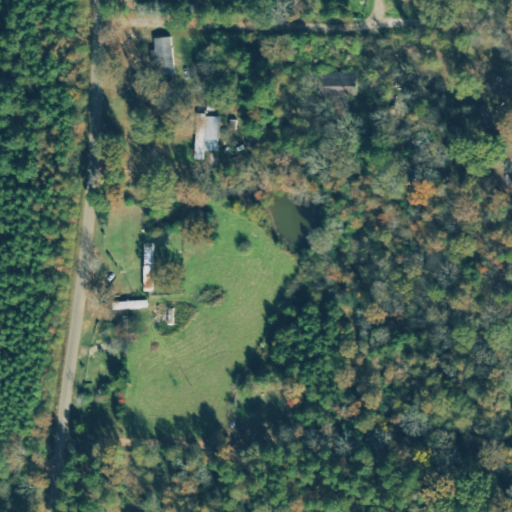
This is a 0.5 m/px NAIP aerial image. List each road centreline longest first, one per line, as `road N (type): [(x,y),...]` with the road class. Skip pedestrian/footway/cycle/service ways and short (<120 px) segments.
road 1 (residential): [(75,511),(116,98),(115,0)]
road 2 (residential): [(116,16),(345,26),(379,10)]
